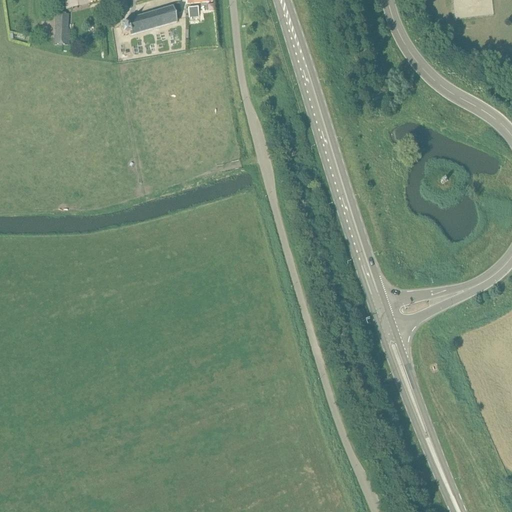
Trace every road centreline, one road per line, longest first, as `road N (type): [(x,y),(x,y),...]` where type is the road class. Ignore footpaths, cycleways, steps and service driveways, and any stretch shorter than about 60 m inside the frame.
road 1 (unclassified): [(372,511),(334,416),(245,97),(232,0)]
road 2 (primary): [(380,309),(281,0)]
road 3 (tertiary): [(511,137),(422,68),(387,0)]
road 4 (primary): [(387,328),(387,349),(432,450)]
road 5 (primary): [(432,450),(387,328)]
